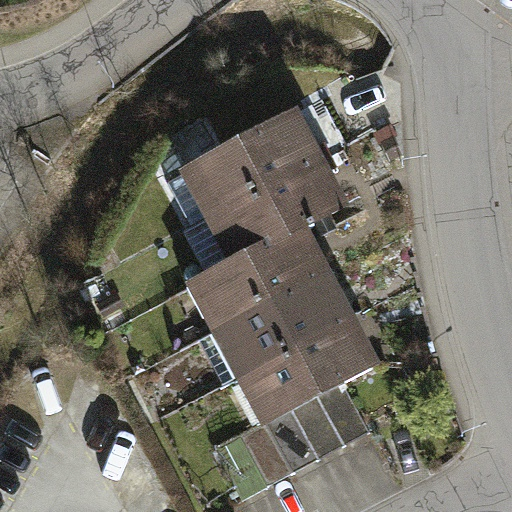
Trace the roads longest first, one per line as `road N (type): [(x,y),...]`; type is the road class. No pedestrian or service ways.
road 1 (unclassified): [(511,389),(483,304),(460,176),(454,63),(429,15),(405,0)]
road 2 (residential): [(183,0),(65,82),(0,97)]
